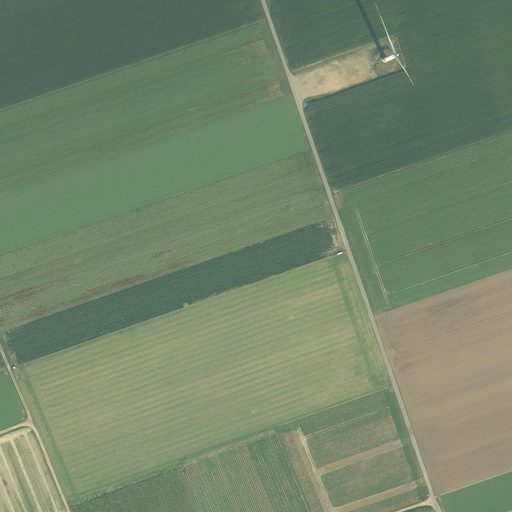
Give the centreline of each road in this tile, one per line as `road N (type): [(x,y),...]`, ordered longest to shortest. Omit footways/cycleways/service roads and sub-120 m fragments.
road 1 (unclassified): [(262,0),(435,499)]
road 2 (track): [(0,432),(32,423),(68,511)]
